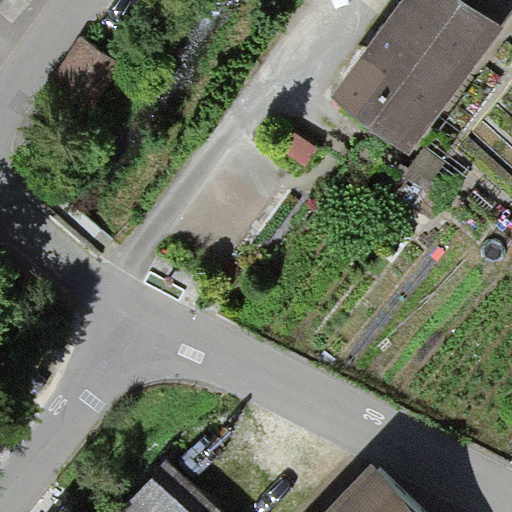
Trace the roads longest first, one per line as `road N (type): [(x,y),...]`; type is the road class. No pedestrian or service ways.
road 1 (residential): [(138,320),(511,502)]
road 2 (unknown): [(138,320),(209,182),(325,0)]
road 3 (residential): [(0,500),(138,320)]
road 4 (residential): [(138,320),(0,215)]
